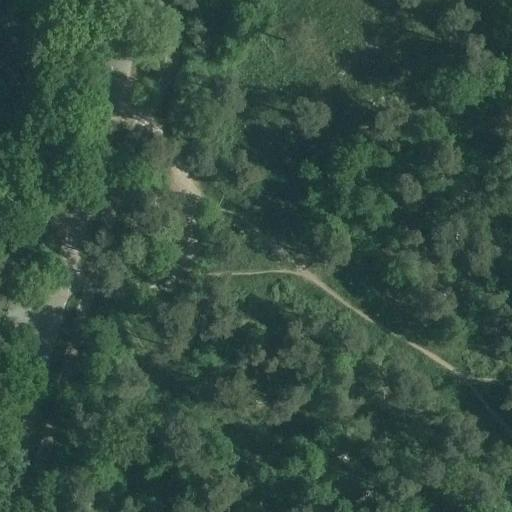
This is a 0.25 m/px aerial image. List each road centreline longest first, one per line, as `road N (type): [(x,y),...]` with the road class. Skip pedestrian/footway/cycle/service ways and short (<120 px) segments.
road 1 (unclassified): [(0,479),(132,0)]
road 2 (track): [(90,288),(143,284),(175,266),(187,223),(186,179)]
